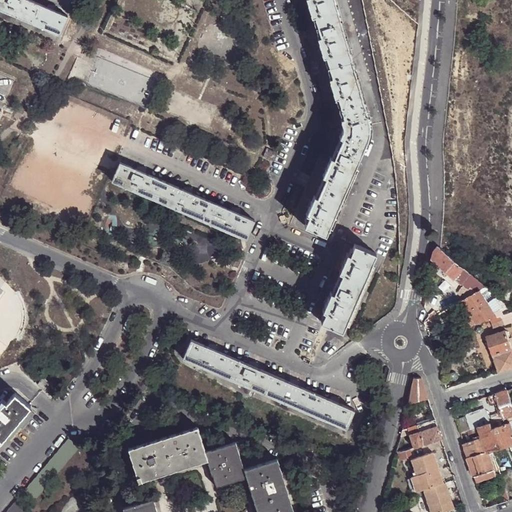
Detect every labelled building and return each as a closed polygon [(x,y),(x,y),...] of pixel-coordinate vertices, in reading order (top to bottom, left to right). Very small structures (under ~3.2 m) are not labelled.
[(0,0),(0,10),(26,21),(34,2),(30,0),(0,0)] [(317,23),(340,17),(334,0),(307,0),(311,13),(314,12),(317,23)] [(511,0),(501,0),(501,22),(511,21),(511,0)] [(34,2),(26,21),(60,36),(69,17),(56,11),(49,8),(34,2)] [(329,65),(351,58),(340,17),(317,23),(320,34),(317,35),(322,55),(326,53),(329,65)] [(340,104),(362,99),(351,58),(329,65),(332,74),(329,75),(334,95),(337,95),(340,104)] [(496,220),(495,81),(461,82),(462,220),(496,220)] [(337,146),(359,156),(365,139),(367,125),(366,113),(362,99),(340,104),(343,115),(340,116),(340,130),(338,135),(342,136),(337,146)] [(267,146),(262,155),(272,159),(276,151),(267,146)] [(321,185),(342,195),(359,156),(337,146),(333,156),(330,155),(322,173),(325,175),(321,185)] [(112,180),(157,200),(166,180),(146,171),(139,168),(120,160),(112,180)] [(166,180),(157,200),(202,219),(210,199),(192,191),(185,188),(166,180)] [(326,233),(342,195),(321,185),(316,194),(314,193),(305,212),(308,214),(304,223),(326,233)] [(210,199),(202,219),(246,238),(255,219),(236,210),(230,207),(210,199)] [(337,282),(359,291),(374,252),(354,243),(350,253),(346,251),(338,270),(341,272),(337,282)] [(464,268),(439,246),(436,249),(434,252),(432,260),(454,279),(464,268)] [(469,272),(464,268),(454,279),(459,284),(461,282),(469,272)] [(487,287),(469,272),(461,282),(468,288),(472,284),(479,291),(481,290),(487,287)] [(342,330),(359,291),(337,282),(332,292),(330,290),(321,309),(325,310),(320,320),(342,330)] [(481,290),(479,291),(471,295),(466,298),(463,300),(469,310),(475,320),(477,324),(492,319),(497,317),(495,313),(488,302),(498,296),(490,288),(487,287),(481,290)] [(458,293),(466,298),(471,295),(462,288),(458,293)] [(511,311),(511,310),(507,305),(495,313),(497,317),(501,315),(511,311)] [(427,317),(429,320),(432,318),(434,317),(438,314),(434,309),(430,314),(427,317)] [(469,310),(462,315),(469,326),(471,326),(477,324),(475,320),(469,310)] [(504,323),(501,315),(497,317),(492,319),(494,326),(504,323)] [(500,371),(511,366),(511,347),(509,338),(506,330),(488,336),(500,371)] [(183,357),(223,375),(232,356),(215,349),(208,345),(191,338),(183,357)] [(264,393),(272,374),(256,366),(249,363),(232,356),(223,375),(264,393)] [(313,391),(297,384),(290,381),(272,374),(264,393),(304,411),(313,391)] [(50,383),(43,377),(37,385),(44,390),(50,383)] [(413,377),(410,387),(423,384),(421,378),(417,378),(413,377)] [(410,387),(406,406),(428,400),(423,384),(410,387)] [(508,417),(511,415),(511,404),(509,395),(507,389),(496,393),(499,402),(504,418),(508,417)] [(330,399),(313,391),(304,411),(345,428),(354,409),(337,402),(330,399)] [(0,437),(2,439),(31,406),(16,392),(8,402),(5,400),(1,405),(0,404),(0,437)] [(499,402),(496,393),(488,396),(491,405),(499,402)] [(471,429),(479,427),(490,423),(485,410),(456,419),(460,433),(471,429)] [(437,426),(435,419),(416,425),(418,431),(437,426)] [(492,450),(511,443),(511,428),(509,422),(500,425),(498,420),(490,423),(479,427),(488,451),(492,450)] [(418,431),(416,425),(408,427),(407,429),(413,447),(441,438),(437,426),(418,431)] [(171,470),(206,459),(204,450),(196,426),(161,436),(171,470)] [(468,457),(488,451),(479,427),(471,429),(473,432),(475,432),(477,438),(464,443),(468,457)] [(138,480),(171,470),(161,436),(127,447),(138,480)] [(80,447),(69,438),(25,491),(35,500),(80,447)] [(215,486),(245,476),(243,469),(234,440),(204,450),(206,459),(215,486)] [(405,449),(401,451),(403,457),(410,455),(408,449),(405,449)] [(494,469),(490,456),(488,451),(468,457),(474,476),(494,470),(494,469)] [(416,475),(421,490),(423,490),(443,483),(432,452),(411,459),(414,470),(413,471),(414,476),(416,475)] [(253,501),(287,491),(277,458),(243,469),(245,476),(253,501)] [(474,476),(476,482),(496,475),(494,470),(474,476)] [(414,476),(411,477),(416,492),(421,490),(416,475),(414,476)] [(443,483),(423,490),(430,511),(441,511),(454,508),(445,482),(443,483)] [(504,502),(509,500),(508,497),(504,485),(500,486),(504,502)] [(253,501),(256,511),(293,511),(287,491),(253,501)] [(124,511),(157,511),(153,497),(123,506),(124,511)] [(24,511),(27,510),(16,500),(6,511),(24,511)]
